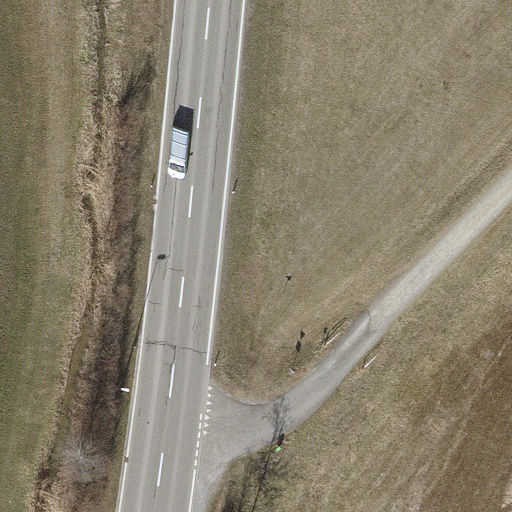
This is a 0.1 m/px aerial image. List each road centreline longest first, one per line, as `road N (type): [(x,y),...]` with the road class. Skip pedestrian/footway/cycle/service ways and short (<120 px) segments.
road 1 (primary): [(166,427),(209,0)]
road 2 (residential): [(166,427),(237,435),(280,417),(376,323)]
road 3 (track): [(376,323),(511,187)]
